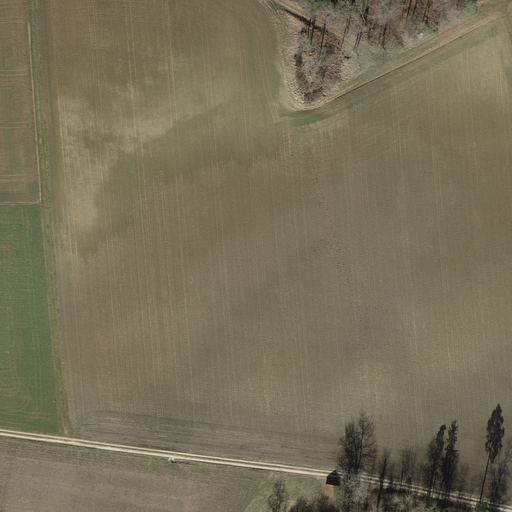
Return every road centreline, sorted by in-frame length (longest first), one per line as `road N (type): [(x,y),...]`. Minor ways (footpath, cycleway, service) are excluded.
road 1 (track): [(0,432),(381,481),(511,508)]
road 2 (track): [(68,441),(30,0)]
